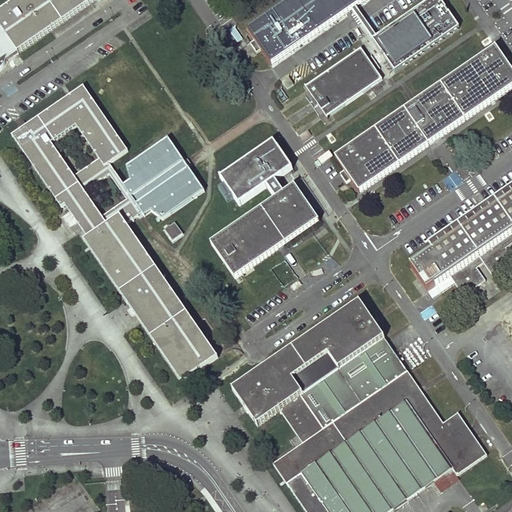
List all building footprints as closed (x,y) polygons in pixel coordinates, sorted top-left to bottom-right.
[(0,71),(1,71),(5,66),(8,61),(95,0),(18,0),(0,13),(0,71)] [(291,0),(248,30),(255,40),(251,43),(257,52),(261,49),(271,65),(312,37),(350,10),(365,0),(291,0)] [(431,0),(377,38),(372,41),(395,73),(461,28),(441,0),(431,0)] [(351,180),(361,197),(404,168),(435,149),(488,111),(511,95),(511,69),(511,61),(510,58),(506,60),(497,48),(418,102),(417,103),(415,104),(336,158),(345,171),(340,174),(342,177),(346,183),(351,180)] [(362,50),(306,88),(326,118),(365,92),(372,87),(376,92),(386,85),(366,56),(362,50)] [(66,206),(71,203),(75,209),(70,213),(78,224),(84,221),(90,230),(187,165),(170,139),(127,168),(131,181),(124,186),(110,166),(129,152),(85,88),(13,137),(62,208),(66,206)] [(277,200),(211,245),(235,280),(320,222),(307,205),(295,187),(285,194),(280,188),(276,182),(294,170),(275,142),(221,179),(240,206),(268,187),(277,200)] [(85,241),(183,383),(218,358),(126,225),(143,214),(145,217),(153,211),(164,221),(205,191),(187,165),(90,230),(93,235),(89,239),(85,241)] [(511,198),(493,211),(411,267),(427,290),(433,299),(455,284),(464,297),(486,281),(477,269),(484,264),(493,276),(511,263),(511,257),(506,249),(511,244),(511,198)] [(75,209),(71,203),(66,206),(70,213),(75,209)] [(84,221),(78,224),(89,239),(93,235),(90,230),(84,221)] [(176,224),(166,231),(173,242),(183,235),(176,224)] [(361,303),(234,391),(258,425),(280,410),(303,443),(273,464),(306,511),(387,511),(452,468),(457,475),(486,455),(458,413),(443,423),(361,303)]
